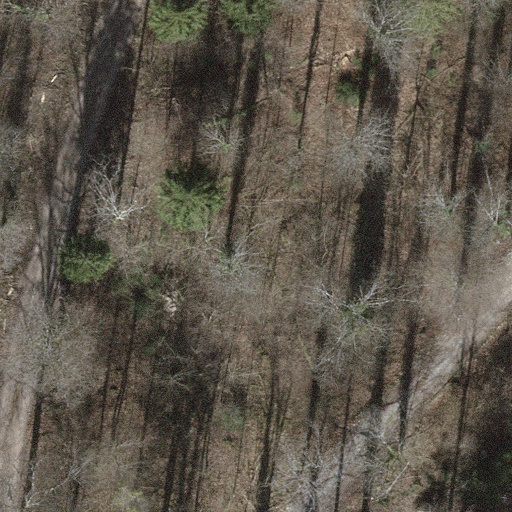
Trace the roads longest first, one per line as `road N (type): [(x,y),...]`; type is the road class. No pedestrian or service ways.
road 1 (track): [(131,0),(46,266),(0,504)]
road 2 (track): [(311,511),(511,288)]
